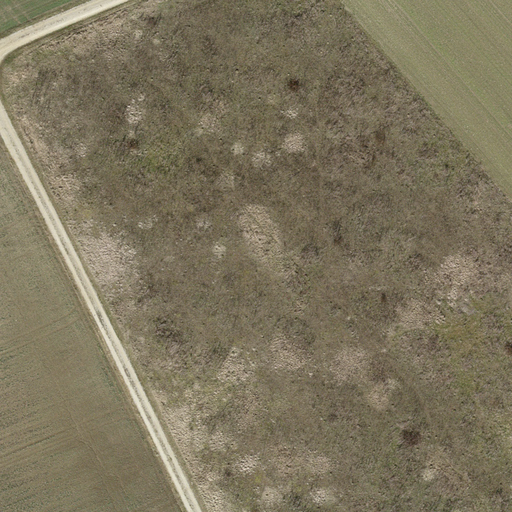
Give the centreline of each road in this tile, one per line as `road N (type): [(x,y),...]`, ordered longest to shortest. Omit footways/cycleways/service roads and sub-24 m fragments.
road 1 (track): [(0,107),(200,511)]
road 2 (track): [(130,0),(0,49)]
